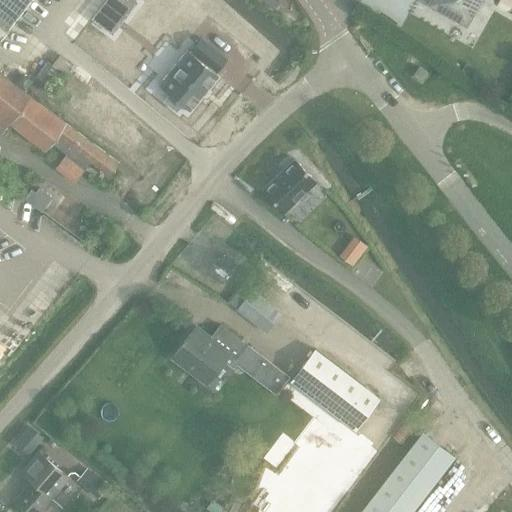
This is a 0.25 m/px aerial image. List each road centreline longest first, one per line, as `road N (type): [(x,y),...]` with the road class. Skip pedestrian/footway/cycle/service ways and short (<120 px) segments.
road 1 (unclassified): [(0,420),(216,171),(350,56)]
road 2 (unclassified): [(511,261),(350,56)]
